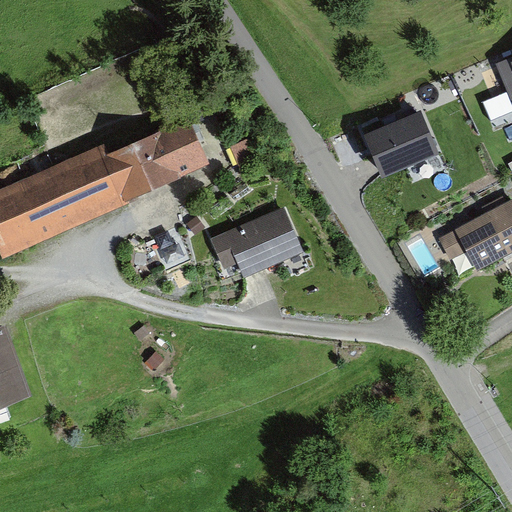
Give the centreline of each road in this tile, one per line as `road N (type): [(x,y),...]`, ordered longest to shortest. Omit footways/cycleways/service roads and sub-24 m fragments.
road 1 (unclassified): [(447,367),(215,0)]
road 2 (track): [(0,276),(109,287),(162,309),(245,323),(392,336),(416,323)]
road 3 (unclassified): [(511,474),(447,367)]
